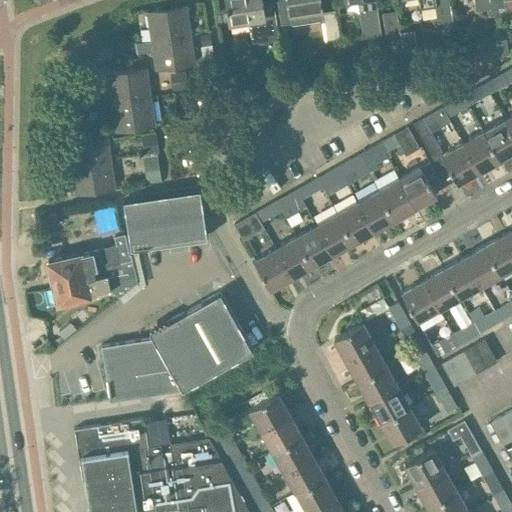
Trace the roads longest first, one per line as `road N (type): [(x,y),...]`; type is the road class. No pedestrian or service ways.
road 1 (residential): [(302,339),(255,291),(208,192),(230,119),(224,94)]
road 2 (residential): [(511,192),(313,304),(302,317),(302,339)]
road 3 (residential): [(302,339),(305,361),(387,511)]
road 4 (primary): [(26,511),(0,328)]
